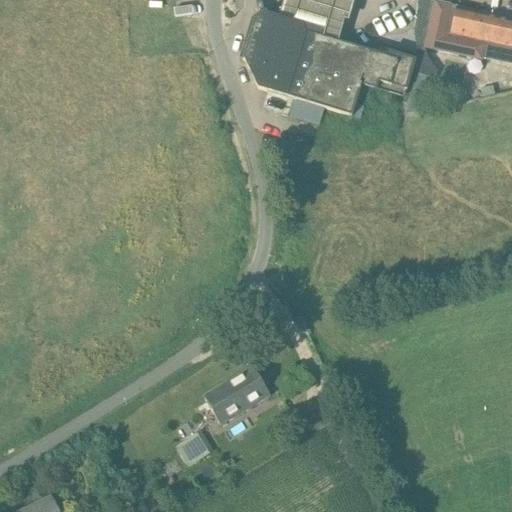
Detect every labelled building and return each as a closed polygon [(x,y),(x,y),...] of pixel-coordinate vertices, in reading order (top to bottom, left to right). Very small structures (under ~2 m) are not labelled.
[(285,0),(279,19),(287,21),(303,26),(307,37),(308,37),(338,46),(348,14),(352,15),(356,0),(285,0)] [(458,7),(435,1),(424,47),(481,60),(484,47),(489,48),(490,43),(511,48),(511,20),(458,7)] [(293,100),(324,110),(351,118),(352,117),(355,105),(362,82),(371,53),(370,53),(370,55),(338,46),(308,37),(304,47),(290,42),(284,31),(287,21),(279,19),(265,14),(255,21),(243,60),(258,90),(293,100)] [(303,26),(287,21),(284,31),(290,42),(304,47),(308,37),(307,37),(303,26)] [(386,57),(371,53),(362,82),(378,87),(379,84),(406,92),(416,61),(388,53),(386,57)] [(428,58),(419,63),(404,116),(427,111),(437,73),(428,58)] [(319,126),(324,110),(293,100),(288,116),(319,126)] [(355,105),(352,117),(360,119),(363,108),(355,105)] [(270,397),(253,368),(203,398),(220,426),(270,397)] [(213,452),(201,432),(176,448),(188,468),(213,452)] [(57,511),(50,497),(20,511),(57,511)]
